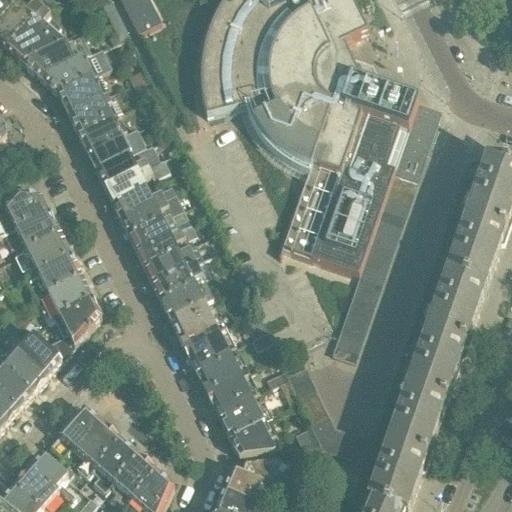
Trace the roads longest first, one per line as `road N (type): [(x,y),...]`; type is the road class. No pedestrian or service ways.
road 1 (unclassified): [(330,383),(366,421),(469,112)]
road 2 (unknown): [(366,421),(331,400),(211,146)]
road 3 (residential): [(0,476),(100,361),(146,334)]
road 4 (residential): [(146,334),(209,470),(192,511)]
road 5 (residential): [(146,334),(65,166)]
road 6 (residential): [(511,359),(451,511)]
road 7 (residential): [(414,0),(469,112)]
